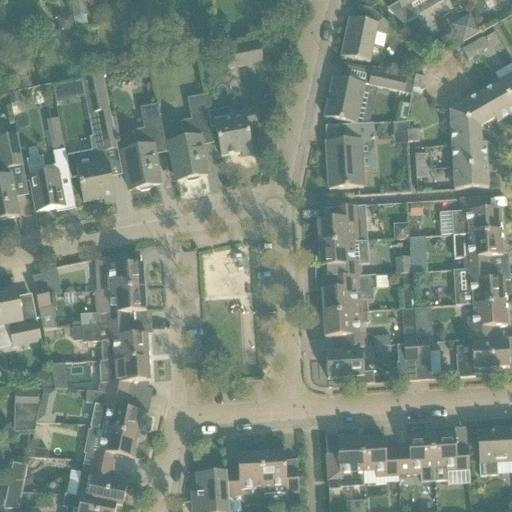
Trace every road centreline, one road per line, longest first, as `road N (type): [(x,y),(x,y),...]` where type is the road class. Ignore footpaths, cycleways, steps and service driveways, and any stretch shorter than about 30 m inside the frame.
road 1 (track): [(280,206),(511,196)]
road 2 (residential): [(296,405),(511,395)]
road 3 (residential): [(280,206),(324,0)]
road 4 (residential): [(296,405),(280,206)]
road 5 (residential): [(176,413),(168,227)]
road 6 (residential): [(0,260),(168,227)]
road 7 (residential): [(176,413),(296,405)]
